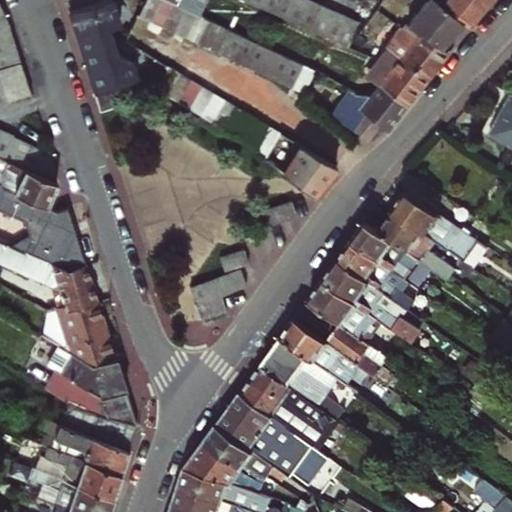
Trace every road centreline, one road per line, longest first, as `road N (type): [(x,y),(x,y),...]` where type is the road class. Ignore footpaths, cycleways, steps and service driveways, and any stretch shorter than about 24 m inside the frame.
road 1 (residential): [(178,417),(349,193),(511,18)]
road 2 (tertiary): [(178,417),(28,0)]
